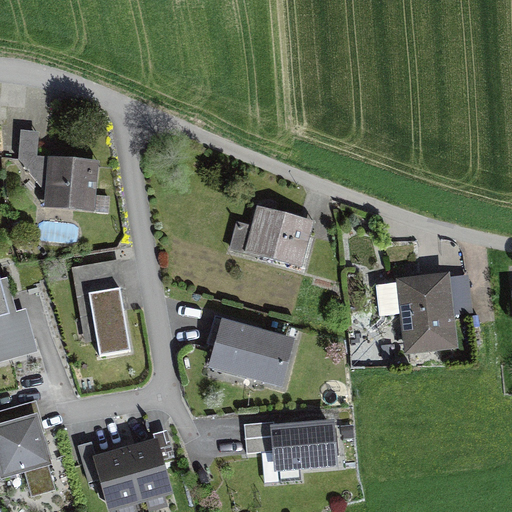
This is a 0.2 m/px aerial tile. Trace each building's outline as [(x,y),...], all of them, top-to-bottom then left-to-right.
[(47,159),(34,157),(36,139),(19,137),(17,161),(42,189),(44,189),(42,210),(93,214),(97,163),(47,159)] [(230,250),(300,269),(313,224),(256,208),(250,230),(237,226),(230,250)] [(123,264),(73,272),(85,343),(97,341),(100,357),(131,351),(125,311),(130,310),(123,264)] [(452,347),(444,279),(405,284),(409,314),(402,314),(407,352),(452,347)] [(0,299),(0,368),(39,357),(25,314),(6,319),(0,299)] [(240,332),(242,326),(213,318),(206,345),(217,348),(214,357),(231,361),(229,371),(277,384),(288,345),(240,332)] [(33,421),(17,425),(12,410),(0,413),(0,471),(1,476),(22,471),(25,480),(48,474),(33,421)] [(273,438),(244,440),(245,455),(275,453),(276,469),(332,464),(329,427),(273,432),(273,438)] [(106,501),(109,511),(168,494),(154,444),(136,449),(113,456),(95,461),(101,484),(98,490),(100,498),(106,501)]
